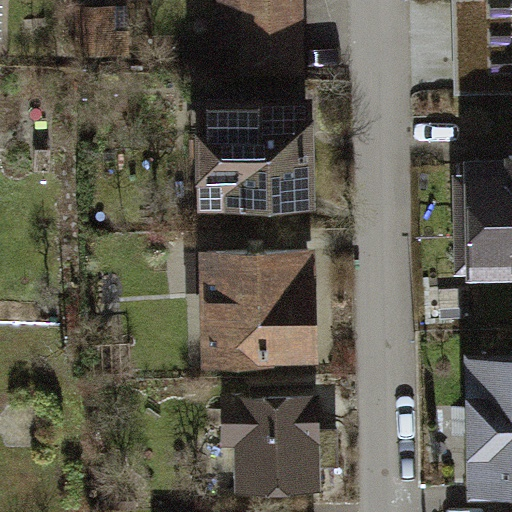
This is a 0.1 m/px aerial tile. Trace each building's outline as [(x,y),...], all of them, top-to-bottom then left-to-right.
[(307,0),(242,0),(243,53),(307,53),(307,0)] [(511,88),(511,0),(462,0),(467,90),(511,88)] [(209,87),(209,211),(337,211),(337,86),(209,87)] [(511,143),(460,145),(464,272),(511,270),(511,143)] [(214,247),(218,366),(342,361),(340,304),(316,304),(314,243),(214,247)] [(511,355),(477,357),(483,504),(511,502),(511,355)] [(333,393),(245,397),(249,490),(337,486),(333,393)]
